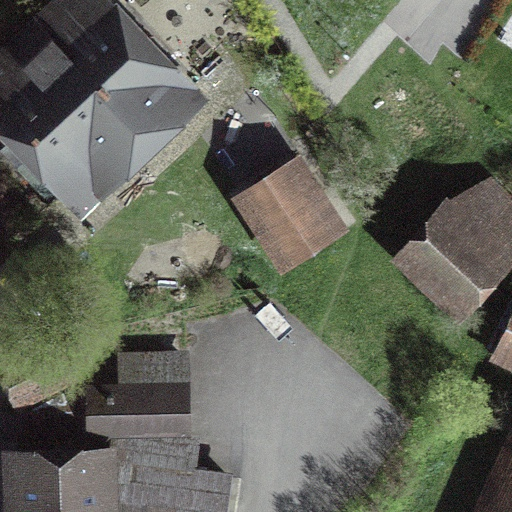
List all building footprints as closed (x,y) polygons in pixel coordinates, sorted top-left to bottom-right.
[(124,14),(111,27),(86,0),(55,0),(0,50),(0,63),(9,74),(0,82),(0,103),(24,128),(3,148),(52,200),(170,91),(155,74),(168,62),(124,14)] [(324,223),(294,179),(258,201),(287,246),(324,223)] [(493,267),(511,246),(511,202),(488,180),(419,255),(454,287),(482,257),(493,267)] [(511,511),(511,328),(500,355),(511,360),(511,490),(502,511),(511,511)] [(52,342),(2,367),(19,399),(68,374),(52,342)] [(22,511),(223,511),(228,476),(183,470),(184,355),(131,355),(129,389),(69,388),(20,415),(22,511)]
